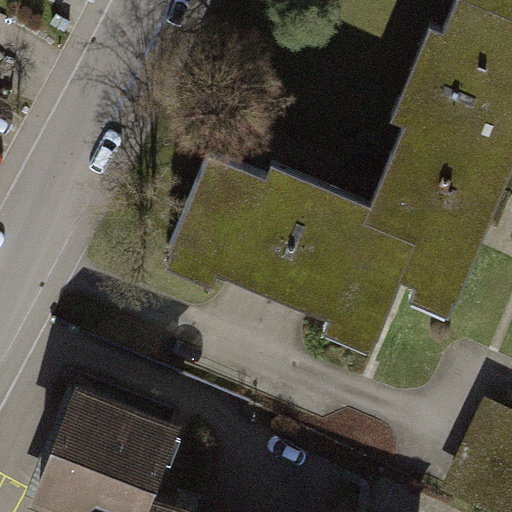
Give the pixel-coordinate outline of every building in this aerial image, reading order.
[(460,296),(511,171),(511,16),(472,0),(457,0),(368,216),(420,237),(405,273),(460,296)] [(511,0),(472,0),(511,16),(511,0)] [(368,216),(210,150),(169,247),(380,334),(405,273),(420,237),(368,216)] [(142,499),(175,426),(75,386),(33,491),(87,511),(94,485),(142,499)] [(511,511),(511,405),(496,398),(452,489),(500,511),(511,511)] [(186,511),(142,499),(94,485),(87,511),(86,511),(186,511)]
